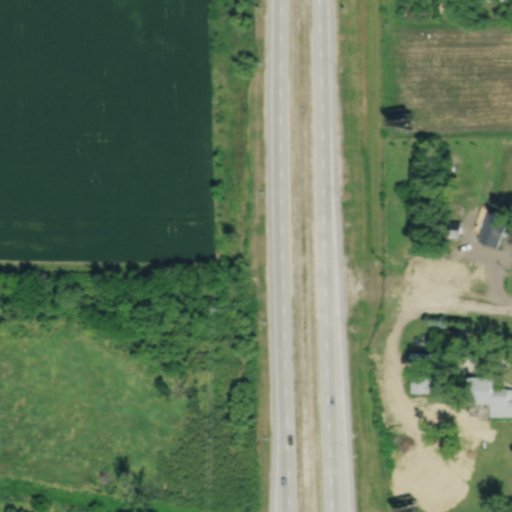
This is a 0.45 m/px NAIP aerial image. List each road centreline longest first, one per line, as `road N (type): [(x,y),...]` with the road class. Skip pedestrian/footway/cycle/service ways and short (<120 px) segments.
road 1 (motorway): [(330,511),(318,0)]
road 2 (motorway): [(280,0),(288,511)]
road 3 (motorway): [(344,511),(340,413),(324,317)]
